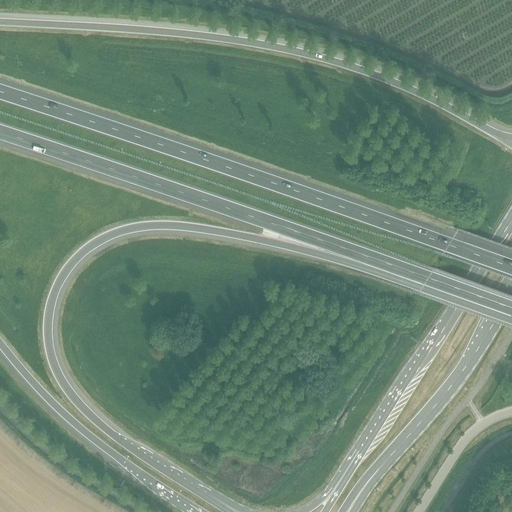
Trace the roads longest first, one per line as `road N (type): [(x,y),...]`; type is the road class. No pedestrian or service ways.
road 1 (motorway): [(209,499),(91,417),(55,369),(48,347),(52,297),(86,248),(140,227),(214,230),(328,256),(462,302),(511,308)]
road 2 (motorway): [(0,132),(511,308)]
road 3 (motorway): [(511,267),(0,91)]
road 4 (motorway): [(511,144),(397,83),(313,55),(203,36),(0,22)]
road 5 (primary): [(511,220),(333,493)]
road 6 (motorway): [(0,343),(86,434),(199,510)]
road 7 (primary): [(355,499),(451,385),(511,294)]
road 8 (unclassified): [(511,412),(482,423),(418,511)]
